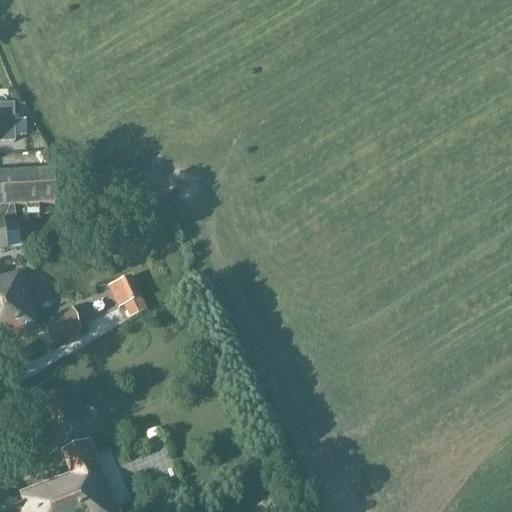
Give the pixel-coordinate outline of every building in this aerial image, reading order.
[(0,142),(14,142),(13,135),(25,135),(24,120),(17,120),(17,116),(12,117),(12,104),(0,104),(0,142)] [(53,172),(0,174),(0,251),(6,251),(3,224),(15,223),(13,207),(55,205),(53,172)] [(20,271),(0,277),(0,342),(42,328),(49,347),(81,329),(71,308),(40,318),(24,271),(20,271)] [(140,299),(129,277),(107,287),(118,309),(140,299)] [(74,388),(40,401),(53,433),(87,419),(74,388)] [(24,509),(18,511),(17,511),(118,511),(88,441),(61,451),(70,475),(19,494),(24,509)]
